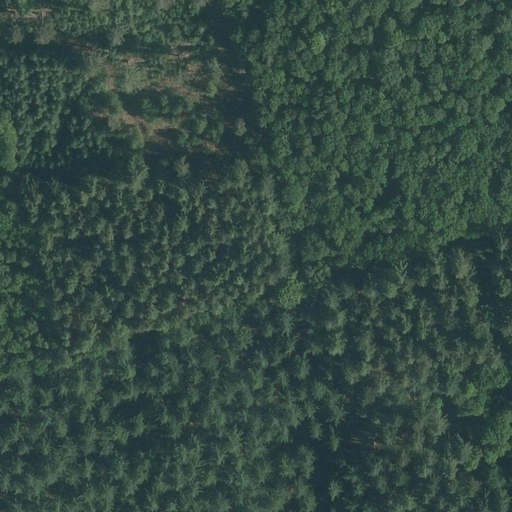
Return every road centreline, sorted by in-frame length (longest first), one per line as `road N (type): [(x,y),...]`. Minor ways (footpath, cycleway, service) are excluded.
road 1 (track): [(511,211),(0,375)]
road 2 (track): [(218,0),(381,511)]
